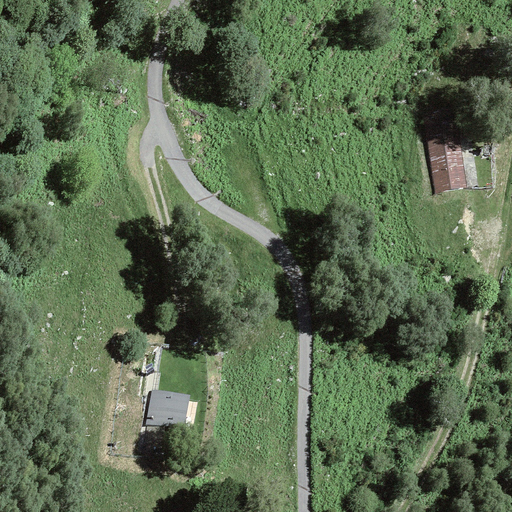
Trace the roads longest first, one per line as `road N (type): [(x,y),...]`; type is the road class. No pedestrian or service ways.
road 1 (track): [(400,511),(457,398),(511,161)]
road 2 (track): [(162,125),(151,131),(146,152),(176,279),(179,347)]
